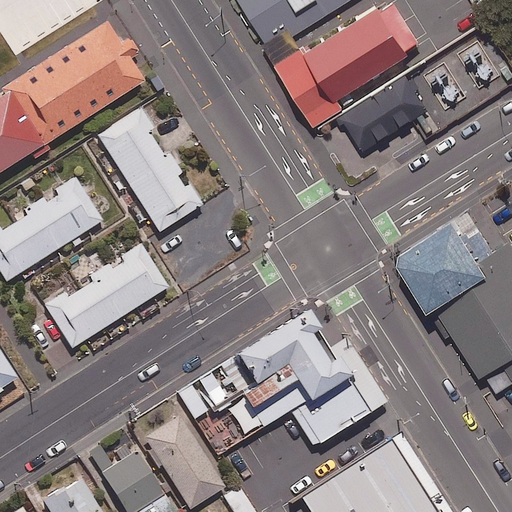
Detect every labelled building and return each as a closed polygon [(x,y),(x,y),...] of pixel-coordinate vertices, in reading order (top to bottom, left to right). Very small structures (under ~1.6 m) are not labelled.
[(0,0),(0,73),(109,1),(108,0),(0,0)] [(237,0),(263,42),(274,58),(298,43),(293,35),(348,0),(237,0)] [(379,4),(302,52),(334,105),(341,100),(344,105),(354,99),(349,92),(410,55),(408,51),(421,43),(395,1),(382,9),(379,4)] [(33,141),(37,148),(102,108),(126,94),(144,83),(130,61),(138,56),(129,41),(122,46),(107,22),(0,88),(33,141)] [(511,81),(511,66),(490,33),(413,82),(442,127),(511,81)] [(438,125),(405,72),(338,114),(359,149),(414,114),(426,133),(438,125)] [(0,160),(33,141),(0,88),(0,160)] [(177,175),(182,172),(169,152),(164,155),(148,129),(153,126),(141,107),(98,134),(159,230),(202,203),(190,184),(185,187),(177,175)] [(102,219),(75,176),(56,188),(59,193),(2,229),(0,226),(0,270),(5,280),(102,219)] [(455,219),(387,260),(420,316),(488,275),(455,219)] [(168,285),(140,242),(89,274),(93,280),(67,296),(64,291),(45,304),(71,346),(168,285)] [(511,248),(509,244),(481,261),(491,277),(434,314),(478,383),(503,367),(511,360),(511,248)] [(394,378),(330,282),(232,347),(247,370),(228,383),(250,417),(292,389),(318,428),(394,378)] [(0,389),(18,378),(0,349),(0,389)] [(511,360),(503,367),(511,379),(511,360)] [(511,403),(511,401),(502,387),(488,397),(498,412),(511,403)] [(456,511),(395,412),(304,472),(330,511),(456,511)] [(225,485),(179,414),(144,437),(190,508),(225,485)] [(126,511),(136,511),(165,494),(137,450),(101,473),(126,511)] [(102,511),(81,477),(43,500),(50,511),(102,511)] [(234,511),(257,511),(240,484),(223,494),(234,511)] [(176,511),(165,494),(136,511),(176,511)]
